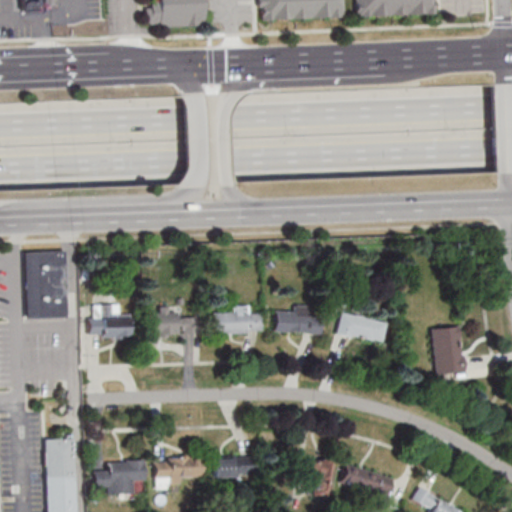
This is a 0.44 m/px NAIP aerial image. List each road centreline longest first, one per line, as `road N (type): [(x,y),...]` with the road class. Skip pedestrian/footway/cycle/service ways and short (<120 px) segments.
road 1 (motorway): [(0,167),(511,148)]
road 2 (motorway): [(511,106),(0,124)]
road 3 (residential): [(511,471),(463,439),(387,408),(319,397),(97,398)]
road 4 (secondary): [(171,215),(509,203)]
road 5 (secondary): [(454,55),(395,79),(237,91)]
road 6 (secondary): [(454,55),(244,64)]
road 7 (secondary): [(0,215),(21,203),(171,198),(194,187)]
